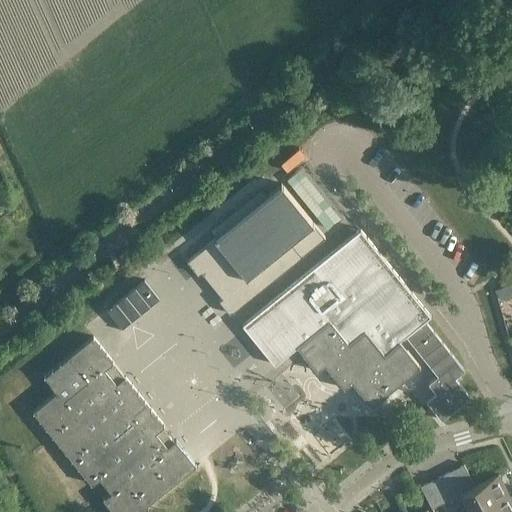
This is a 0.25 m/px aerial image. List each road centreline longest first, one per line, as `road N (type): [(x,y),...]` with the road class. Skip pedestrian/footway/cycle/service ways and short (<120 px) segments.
road 1 (residential): [(511,409),(458,296),(325,136)]
road 2 (residential): [(329,511),(404,452),(511,424)]
